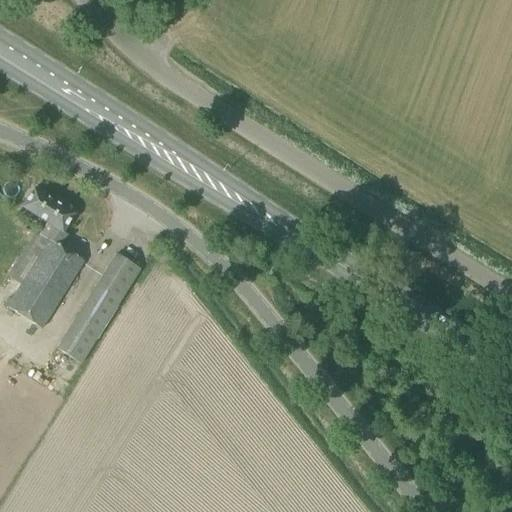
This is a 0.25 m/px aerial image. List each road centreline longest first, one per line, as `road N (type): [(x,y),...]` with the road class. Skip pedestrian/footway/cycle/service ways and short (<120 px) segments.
road 1 (primary): [(511,377),(0,48)]
road 2 (unclassified): [(422,511),(208,254),(96,177),(0,133)]
road 3 (unclassified): [(511,292),(149,65),(85,0)]
